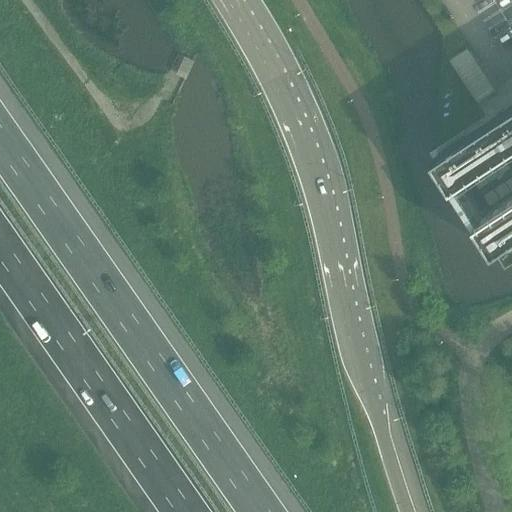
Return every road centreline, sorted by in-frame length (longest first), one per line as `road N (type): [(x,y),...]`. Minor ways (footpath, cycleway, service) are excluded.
road 1 (motorway): [(404,511),(302,133),(237,0)]
road 2 (motorway): [(262,511),(0,133)]
road 3 (motorway): [(0,245),(185,511)]
road 4 (unclassified): [(511,321),(487,338),(464,382),(498,511)]
